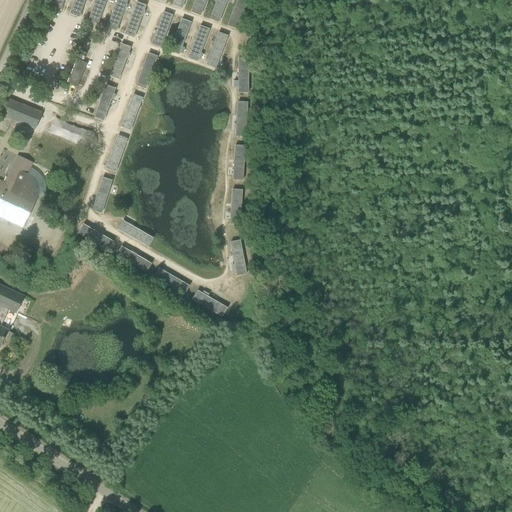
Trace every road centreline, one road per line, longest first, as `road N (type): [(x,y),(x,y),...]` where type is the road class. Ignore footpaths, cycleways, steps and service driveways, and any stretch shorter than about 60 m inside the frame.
road 1 (unclassified): [(131,511),(0,424)]
road 2 (unknown): [(0,80),(61,97),(101,27)]
